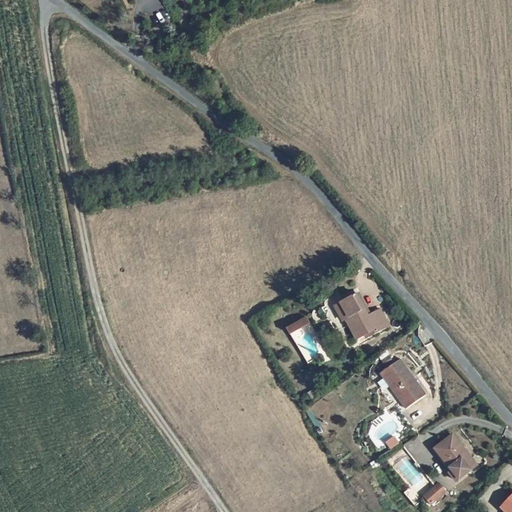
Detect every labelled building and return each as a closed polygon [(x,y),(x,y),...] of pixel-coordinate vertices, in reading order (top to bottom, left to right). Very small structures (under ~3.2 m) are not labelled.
[(343,325),(338,327),(348,346),(356,342),(358,345),(387,329),(377,312),(366,319),(353,298),(334,308),(343,325)] [(343,325),(334,308),(328,312),(337,328),(338,327),(343,325)] [(299,321),(279,332),(282,337),(302,327),(299,321)] [(103,344),(96,348),(99,352),(105,348),(103,344)] [(397,359),(379,373),(405,406),(423,392),(397,359)] [(322,378),(314,384),(319,391),(327,386),(322,378)] [(454,468),(461,475),(479,458),(454,430),(439,444),(458,465),(454,468)] [(394,435),(385,441),(389,448),(398,442),(394,435)] [(441,476),(435,482),(443,489),(449,482),(441,476)] [(435,482),(427,489),(434,497),(443,489),(435,482)] [(511,511),(511,495),(501,507),(507,511),(511,511)]
